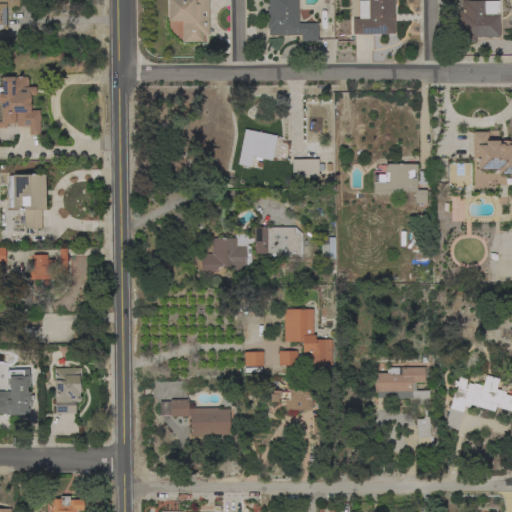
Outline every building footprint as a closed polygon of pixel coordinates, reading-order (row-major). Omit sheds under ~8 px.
[(0,0),(18,0),(18,7),(5,7),(5,38),(0,38),(0,0)] [(207,0),(208,35),(202,35),(202,42),(182,42),(181,21),(167,21),(167,0),(207,0)] [(297,0),(297,23),(317,23),(317,41),(300,41),(300,35),(268,36),(268,29),(266,29),(266,8),(267,8),(267,0),(297,0)] [(357,0),(393,0),(394,34),(352,34),(352,19),(358,19),(357,0)] [(475,37),(475,42),(465,42),(465,44),(458,44),(458,10),(461,10),(461,0),(466,0),(466,1),(498,1),(498,14),(499,14),(499,37),(475,37)] [(39,115),(40,120),(39,120),(39,134),(29,135),(29,126),(16,126),(15,113),(15,124),(6,124),(6,127),(0,127),(0,78),(2,78),(2,75),(9,75),(11,77),(26,76),(26,79),(27,79),(27,87),(35,87),(35,95),(29,95),(29,96),(30,96),(30,103),(29,103),(29,104),(30,104),(30,110),(39,110),(39,115)] [(244,129),(276,135),(271,160),(261,158),(260,161),(254,159),(254,157),(252,156),(250,167),(237,164),(244,129)] [(471,132),(487,131),(487,140),(498,140),(498,143),(500,143),(500,140),(508,140),(508,141),(511,141),(511,174),(497,174),(497,169),(476,169),(476,158),(472,158),(471,132)] [(317,159),(317,162),(322,162),(322,169),(317,169),(317,176),(291,177),(291,159),(317,159)] [(416,190),(425,190),(425,204),(414,203),(414,192),(399,192),(399,189),(392,189),(392,194),(372,194),(372,174),(384,174),(384,164),(416,164),(416,190)] [(418,171),(430,171),(430,183),(418,184),(418,171)] [(44,209),(40,209),(41,228),(29,228),(29,232),(25,232),(25,228),(23,228),(23,209),(12,209),(12,208),(7,208),(7,199),(5,196),(5,193),(5,188),(7,184),(7,175),(11,175),(44,174),(44,209)] [(252,227),(266,227),(294,227),(301,233),(301,261),(282,261),(282,253),(279,253),(279,258),(270,258),(270,256),(268,256),(268,253),(253,253),(252,227)] [(210,254),(210,238),(234,238),(234,234),(246,234),(246,246),(249,246),(249,248),(246,248),(246,253),(249,253),(249,255),(250,255),(250,266),(245,266),(245,267),(217,267),(217,271),(200,271),(200,254),(210,254)] [(334,264),(320,264),(320,237),(333,237),(334,264)] [(28,269),(32,269),(31,255),(46,254),(46,259),(53,259),(53,263),(59,263),(58,249),(65,249),(66,275),(55,275),(55,279),(28,279),(28,269)] [(312,309),(312,335),(314,335),(314,339),(331,339),(331,365),(308,365),(308,352),(303,352),(303,342),(283,342),(283,309),(312,309)] [(259,372),(247,372),(247,366),(243,366),(243,352),(261,351),(262,366),(259,366),(259,372)] [(296,351),(296,365),(278,366),(277,351),(296,351)] [(384,398),(384,409),(375,409),(375,398),(382,398),(382,392),(376,392),(375,373),(388,373),(388,375),(400,374),(400,368),(424,367),(424,375),(423,375),(423,382),(414,382),(414,383),(410,383),(410,391),(428,390),(428,404),(423,404),(426,410),(426,416),(428,416),(429,424),(430,424),(431,437),(431,440),(427,440),(427,437),(416,438),(414,419),(422,419),(422,417),(423,417),(423,411),(420,404),(408,404),(408,398),(391,399),(391,398),(384,398)] [(53,368),(80,368),(81,392),(78,392),(78,395),(80,396),(80,400),(78,402),(75,402),(74,400),(74,414),(54,414),(53,368)] [(28,369),(28,375),(29,375),(29,387),(26,387),(26,392),(28,391),(28,396),(32,396),(32,401),(30,401),(30,408),(27,408),(28,414),(4,415),(4,414),(0,414),(0,391),(9,391),(8,384),(6,384),(6,369),(28,369)] [(453,389),(455,389),(456,387),(452,386),(453,381),(457,382),(458,377),(466,379),(463,388),(466,389),(467,383),(472,384),(472,383),(481,385),(484,375),(498,379),(495,389),(505,392),(504,394),(511,396),(511,407),(511,411),(494,406),(493,411),(469,404),(468,407),(463,406),(456,430),(443,426),(453,389)] [(306,386),(306,391),(311,391),(310,410),(288,410),(288,409),(284,409),(284,399),(276,399),(276,402),(275,402),(275,403),(270,403),(270,401),(269,401),(269,394),(271,394),(271,390),(279,390),(279,392),(286,392),(286,385),(306,386)] [(189,436),(188,416),(169,417),(169,415),(159,415),(158,402),(169,401),(169,400),(187,399),(187,408),(217,407),(217,409),(228,409),(229,434),(189,436)] [(311,417),(326,417),(326,433),(311,433),(311,417)] [(49,511),(49,499),(59,499),(59,496),(69,496),(69,500),(82,499),(83,511),(75,511),(49,511)]
